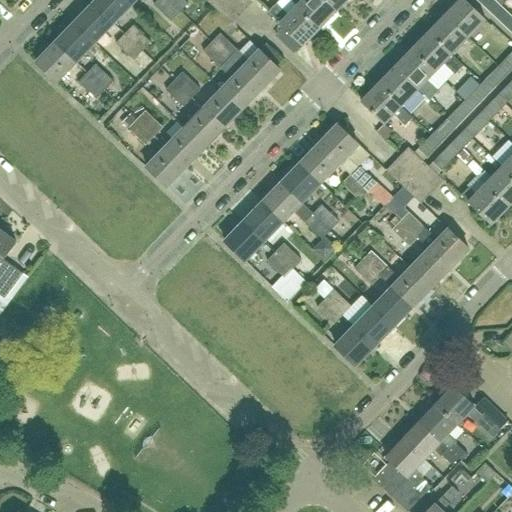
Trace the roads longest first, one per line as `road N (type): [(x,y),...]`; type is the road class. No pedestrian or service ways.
road 1 (residential): [(129,285),(411,0)]
road 2 (residential): [(311,474),(234,393),(202,384),(164,347),(153,310),(129,285)]
road 3 (residential): [(311,474),(447,335)]
road 4 (residential): [(129,285),(73,240),(47,234),(0,189)]
